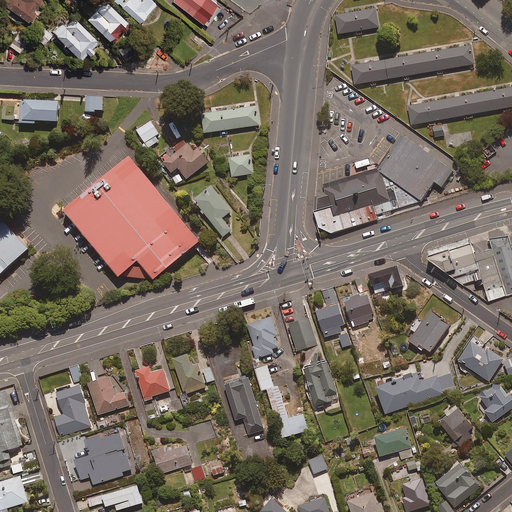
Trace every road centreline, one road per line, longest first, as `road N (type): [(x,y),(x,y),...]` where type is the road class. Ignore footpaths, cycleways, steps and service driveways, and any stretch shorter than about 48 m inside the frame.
road 1 (residential): [(302,38),(180,76),(0,76)]
road 2 (secondary): [(289,281),(18,362)]
road 3 (secondary): [(131,315),(246,274),(286,219)]
road 4 (residential): [(302,38),(286,219)]
road 5 (secondary): [(131,315),(286,268)]
road 6 (residential): [(64,511),(18,362)]
road 7 (residential): [(511,334),(417,267),(403,246)]
road 8 (unknown): [(116,333),(152,458)]
road 9 (secondary): [(14,350),(131,315)]
